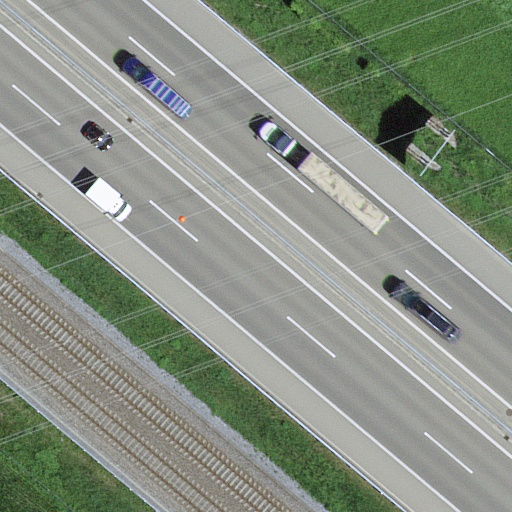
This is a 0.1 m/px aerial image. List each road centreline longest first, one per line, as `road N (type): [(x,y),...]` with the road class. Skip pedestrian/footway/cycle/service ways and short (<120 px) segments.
road 1 (motorway): [(0,75),(511,507)]
road 2 (motorway): [(511,359),(88,0)]
